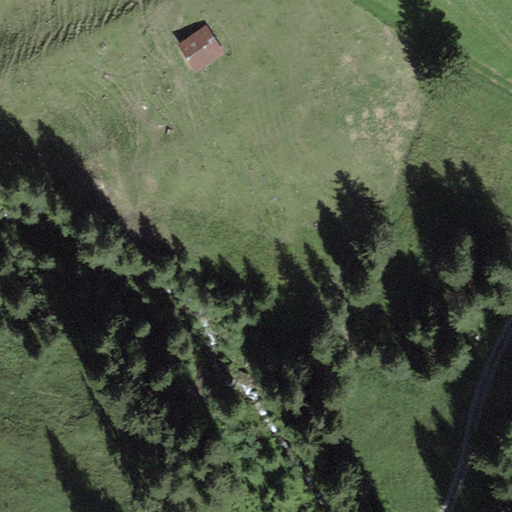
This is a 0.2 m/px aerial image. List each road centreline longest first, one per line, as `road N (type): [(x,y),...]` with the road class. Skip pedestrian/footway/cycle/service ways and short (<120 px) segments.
road 1 (track): [(511,343),(486,400),(456,511)]
road 2 (track): [(360,0),(511,90)]
